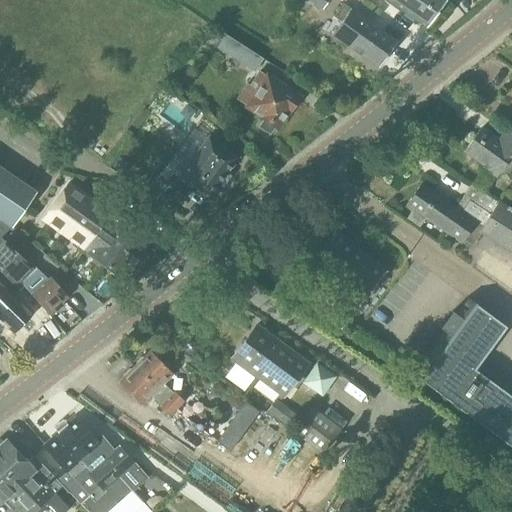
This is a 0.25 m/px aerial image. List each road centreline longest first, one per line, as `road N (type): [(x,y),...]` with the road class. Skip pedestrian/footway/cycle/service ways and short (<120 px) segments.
road 1 (tertiary): [(0,406),(511,7)]
road 2 (track): [(0,75),(52,111),(96,171)]
